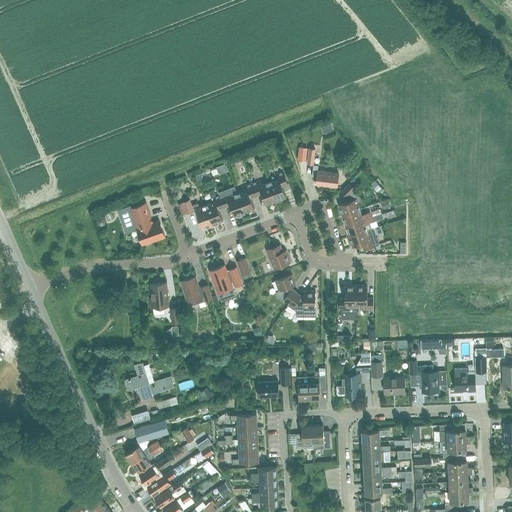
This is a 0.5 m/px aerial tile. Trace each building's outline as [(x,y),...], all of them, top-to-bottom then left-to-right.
[(323,130),(332,127),(329,118),(320,121),(323,130)] [(299,147),(298,159),(306,160),(307,148),(299,147)] [(317,176),(316,184),(337,186),(339,172),(318,170),(313,169),(312,176),(317,176)] [(275,179),(269,181),(277,201),(284,199),(284,197),(286,196),(282,185),(288,183),(284,171),(273,175),(275,179)] [(277,201),(269,181),(263,183),(262,179),(252,183),(256,195),(262,193),(266,204),(276,200),(276,202),(277,201)] [(339,203),(342,214),(360,208),(358,202),(362,201),(360,196),(353,189),(354,187),(350,182),(341,191),(346,196),(347,194),(351,197),(351,199),(339,203)] [(251,197),(256,195),(252,183),(242,186),(243,190),(237,193),(245,213),(245,211),(255,208),(251,197)] [(245,213),(237,193),(235,187),(219,193),(220,195),(225,207),(230,205),(234,215),(237,214),(237,216),(245,213)] [(219,209),(225,207),(220,195),(210,198),(212,202),(206,204),(213,225),(221,222),(220,220),(223,219),(219,209)] [(388,198),(380,201),(383,209),(391,206),(388,198)] [(213,225),(206,204),(200,206),(197,200),(191,202),(190,199),(183,201),(188,213),(194,210),(196,209),(202,227),(205,226),(205,228),(213,225)] [(151,217),(146,202),(132,207),(131,205),(118,209),(126,233),(137,229),(143,244),(144,243),(146,244),(149,243),(150,241),(165,236),(160,220),(152,223),(150,218),(151,217)] [(346,225),(372,216),(370,211),(362,214),(360,208),(342,214),(346,225)] [(237,226),(250,220),(247,214),(234,220),(237,226)] [(98,217),(97,220),(99,223),(102,225),(105,223),(106,220),(105,217),(101,216),(98,217)] [(372,216),(346,225),(349,235),(367,229),(371,228),(369,222),(373,221),(372,216)] [(349,235),(348,235),(350,244),(352,243),(353,246),(362,243),(364,249),(376,245),(379,244),(377,238),(374,227),(367,230),(367,229),(349,235)] [(270,260),(271,260),(274,267),(290,261),(286,249),(283,251),(280,244),(266,249),(270,260)] [(237,260),(242,274),(250,271),(245,257),(237,260)] [(225,264),(210,270),(218,292),(221,301),(236,295),(233,286),(242,283),(236,266),(230,269),(230,270),(227,271),(225,264)] [(288,304),(297,291),(292,288),(291,286),(296,284),(292,273),(275,279),(279,290),(276,291),(278,298),(283,301),(284,300),(289,303),(288,304)] [(196,276),(181,280),(188,301),(189,305),(206,300),(212,298),(208,284),(202,286),(199,287),(196,276)] [(151,306),(151,307),(169,305),(167,281),(151,283),(152,297),(150,298),(151,306)] [(356,316),(356,306),(356,284),(356,286),(345,286),(345,297),(339,297),(339,310),(341,310),(341,316),(356,316)] [(365,284),(356,284),(356,306),(363,306),(363,310),(373,310),(373,297),(367,297),(367,286),(365,286),(365,284)] [(302,294),(297,291),(288,304),(297,311),(304,310),(304,315),(316,315),(316,310),(316,290),(304,290),(304,294),(302,294)] [(170,309),(172,323),(180,321),(178,307),(170,309)] [(260,326),(253,329),(256,337),(263,335),(260,326)] [(476,371),(487,371),(486,356),(486,348),(486,347),(475,347),(476,371)] [(149,383),(143,366),(142,361),(135,363),(139,375),(126,380),(129,388),(138,385),(140,391),(142,398),(153,395),(152,392),(174,385),(171,376),(149,383)] [(373,375),(383,375),(382,361),(372,362),(373,375)] [(369,370),(370,370),(370,362),(357,362),(357,370),(363,370),(363,371),(369,371),(369,370)] [(433,364),(417,365),(417,372),(422,372),(423,391),(439,391),(438,371),(433,371),(433,364)] [(511,387),(511,364),(503,365),(504,388),(511,387)] [(282,383),(290,382),(289,367),(281,367),(282,383)] [(455,390),(475,389),(475,373),(467,373),(467,367),(455,368),(455,374),(454,374),(455,390)] [(326,388),(325,368),(319,368),(320,375),(309,375),(309,381),(310,398),(321,397),(320,389),(326,388)] [(337,385),(337,393),(338,394),(344,394),(344,395),(361,394),(360,373),(343,374),(344,385),(337,385)] [(310,398),(309,381),(303,381),(303,375),(292,376),(293,390),(299,389),(299,398),(310,398)] [(404,376),(384,377),(385,393),(405,392),(404,376)] [(278,380),(258,380),(259,395),(279,395),(278,380)] [(209,390),(202,395),(206,400),(213,395),(209,390)] [(157,400),(159,407),(177,402),(175,395),(157,400)] [(215,420),(227,415),(223,407),(212,412),(215,420)] [(135,422),(149,417),(147,411),(133,415),(135,422)] [(256,413),(237,414),(230,414),(230,419),(237,418),(238,426),(257,425),(256,413)] [(263,434),(274,434),(273,417),(262,417),(263,434)] [(139,441),(143,440),(169,432),(165,419),(135,428),(139,441)] [(218,422),(212,423),(214,431),(220,430),(218,422)] [(455,429),(455,423),(440,424),(440,430),(440,440),(471,439),(471,435),(467,435),(467,429),(455,429)] [(314,447),(312,424),(302,425),(302,432),(296,432),(297,446),(307,446),(307,447),(314,447)] [(323,424),(312,424),(314,447),(320,447),(331,446),(330,429),(324,430),(323,424)] [(258,437),(257,425),(238,426),(238,438),(258,437)] [(181,430),(189,442),(194,438),(186,427),(181,430)] [(363,429),(363,440),(380,440),(380,434),(390,434),(390,428),(363,429)] [(258,449),(258,437),(238,438),(239,450),(258,449)] [(471,443),(471,439),(440,440),(447,440),(448,450),(443,450),(443,456),(456,456),(456,450),(467,449),(467,443),(471,443)] [(140,445),(126,454),(132,462),(156,447),(161,444),(159,440),(154,443),(148,447),(143,440),(139,441),(140,445)] [(381,445),(380,440),(363,440),(364,451),(391,450),(391,445),(381,445)] [(156,447),(132,462),(138,472),(152,463),(149,459),(154,456),(154,455),(159,451),(164,448),(161,444),(156,447)] [(206,457),(214,451),(209,444),(201,450),(206,457)] [(259,461),(258,449),(239,450),(239,456),(233,457),(233,462),(259,461)] [(391,460),(391,450),(364,451),(364,461),(381,460),(391,460)] [(171,453),(139,474),(146,484),(159,475),(156,469),(160,466),(161,468),(175,459),(171,453)] [(431,457),(415,458),(415,465),(431,465),(431,457)] [(209,460),(204,465),(213,474),(218,471),(209,460)] [(382,466),(381,460),(364,461),(364,472),(392,471),(392,470),(392,466),(382,466)] [(448,461),(449,471),(472,469),(472,466),(468,466),(468,460),(448,461)] [(251,473),(251,477),(277,476),(277,465),(258,466),(259,472),(251,473)] [(172,469),(161,477),(147,486),(153,495),(172,483),(170,479),(176,475),(172,469)] [(473,473),(472,469),(449,471),(449,481),(469,480),(468,474),(473,473)] [(392,475),(392,471),(364,472),(365,482),(382,482),(382,476),(392,475)] [(278,486),(277,476),(251,477),(251,482),(259,481),(259,487),(278,486)] [(180,480),(154,497),(161,507),(175,497),(186,490),(183,485),(180,480)] [(469,486),(469,480),(449,481),(444,481),(444,485),(449,485),(450,491),(473,490),(473,486),(469,486)] [(383,487),(382,482),(365,482),(365,493),(381,493),(387,492),(393,492),(393,487),(383,487)] [(279,496),(278,486),(259,487),(260,492),(252,493),(252,497),(279,496)] [(473,493),(473,490),(450,491),(450,501),(445,501),(445,508),(458,507),(458,500),(470,500),(469,493),(473,493)] [(181,497),(185,502),(191,497),(188,492),(181,497)] [(279,506),(279,496),(252,497),(252,501),(260,501),(260,507),(279,506)] [(366,497),(366,510),(382,509),(381,497),(366,497)] [(102,511),(109,507),(102,499),(89,509),(91,511),(102,511)] [(251,510),(245,499),(238,500),(244,510),(251,510)] [(176,500),(163,509),(164,511),(178,511),(183,509),(176,500)] [(190,511),(205,511),(213,505),(210,502),(199,511),(195,508),(190,511)]
